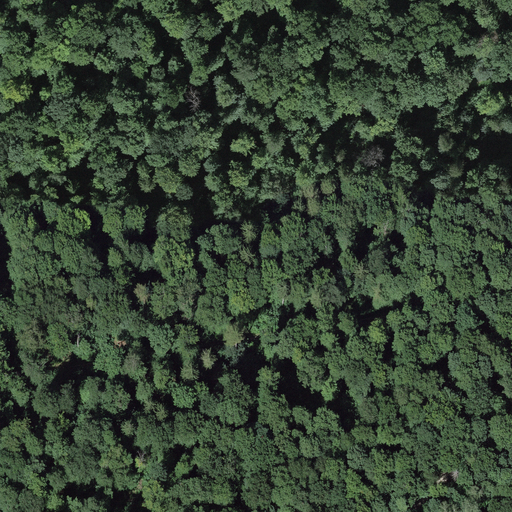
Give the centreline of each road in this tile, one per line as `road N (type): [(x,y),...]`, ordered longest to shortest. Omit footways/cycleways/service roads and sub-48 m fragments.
road 1 (track): [(511,62),(445,95),(0,179)]
road 2 (track): [(511,307),(370,319),(0,377)]
road 3 (track): [(470,462),(394,432),(342,443),(290,440),(223,415),(151,406),(71,368)]
road 4 (track): [(0,485),(140,494),(199,511)]
road 5 (track): [(511,449),(456,467),(408,511)]
